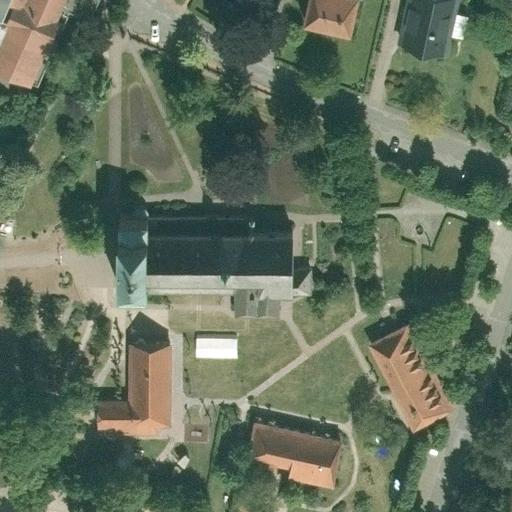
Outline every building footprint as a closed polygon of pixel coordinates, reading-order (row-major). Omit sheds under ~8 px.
[(0,0),(0,67),(24,79),(59,0),(0,0)] [(357,0),(309,0),(305,20),(351,30),(357,0)] [(455,0),(452,0),(412,0),(402,46),(443,55),(455,0)] [(0,89),(16,96),(24,79),(0,67),(0,89)] [(0,89),(0,133),(16,96),(0,89)] [(133,214),(120,214),(120,249),(120,289),(237,290),(237,312),(279,312),(279,290),(311,290),(311,267),(293,267),(294,230),(286,230),(286,231),(255,229),(255,215),(149,214),(149,212),(148,211),(148,209),(147,208),(146,207),(144,206),(142,206),(141,206),(139,206),(138,206),(137,207),(136,208),(135,209),(134,210),(133,212),(133,214)] [(400,326),(365,344),(409,429),(443,411),(400,326)] [(169,343),(129,344),(131,402),(99,402),(100,430),(171,428),(169,343)] [(345,439),(256,421),(249,458),(293,467),(291,480),(334,489),(345,439)]
